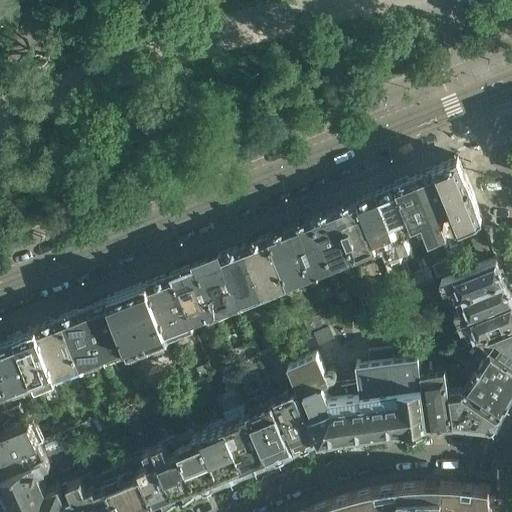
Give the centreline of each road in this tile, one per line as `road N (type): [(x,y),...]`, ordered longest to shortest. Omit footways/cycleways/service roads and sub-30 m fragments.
road 1 (tertiary): [(473,97),(0,288)]
road 2 (residential): [(511,439),(483,456),(368,461),(229,511)]
